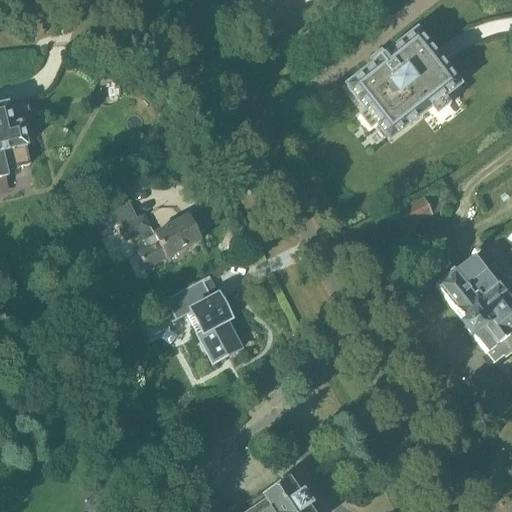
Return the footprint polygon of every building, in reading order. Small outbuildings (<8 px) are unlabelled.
[(373,63),(375,66),(348,87),(367,112),(359,118),(370,133),(378,126),(390,141),(430,109),(437,117),(451,106),(444,98),(459,86),(417,33),(390,54),(388,51),(373,63)] [(0,178),(7,177),(6,171),(29,165),(25,148),(26,148),(21,126),(29,124),(31,118),(27,104),(23,103),(6,107),(6,106),(0,107),(0,178)] [(120,185),(81,206),(91,223),(95,221),(94,219),(111,209),(121,228),(120,229),(126,242),(139,235),(146,249),(136,254),(145,271),(200,242),(198,239),(201,237),(196,229),(193,230),(187,218),(181,221),(178,220),(172,224),(171,226),(153,236),(143,217),(136,221),(127,204),(130,203),(120,185)] [(401,231),(430,216),(422,202),(394,217),(401,231)] [(511,281),(505,281),(482,252),(477,256),(475,254),(471,256),(474,259),(454,274),(452,272),(449,275),(450,276),(436,288),(467,327),(465,328),(471,337),(472,336),(494,365),(503,358),(505,360),(511,354),(511,281)] [(212,366),(241,351),(227,324),(230,323),(209,282),(211,281),(209,278),(161,304),(162,305),(166,303),(176,321),(171,323),(172,325),(191,315),(202,335),(198,338),(212,366)] [(306,511),(306,510),(309,508),(301,496),(298,498),(288,483),(264,499),(266,500),(248,511),(306,511)]
